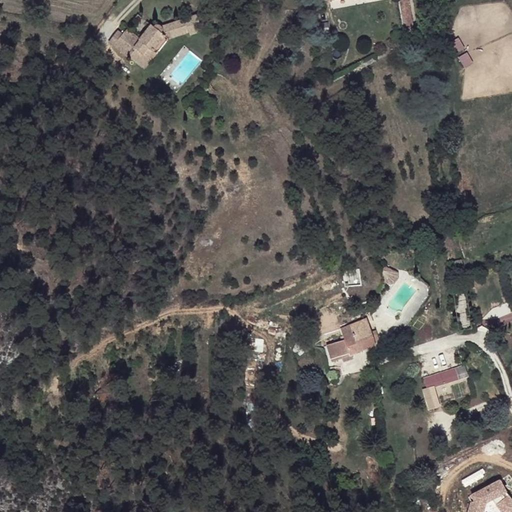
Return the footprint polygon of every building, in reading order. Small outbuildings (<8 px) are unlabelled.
[(408,0),(400,0),(407,39),(415,37),(408,0)] [(197,16),(174,23),(194,34),(202,32),(197,16)] [(149,48),(156,53),(167,41),(188,33),(189,36),(194,34),(174,23),(159,27),(157,26),(155,26),(153,26),(152,27),(151,26),(139,40),(137,38),(125,28),(121,34),(116,30),(107,41),(133,63),(141,53),(143,55),(149,48)] [(148,23),(137,38),(139,40),(151,26),(148,23)] [(142,71),(156,53),(149,48),(143,55),(141,53),(133,63),(142,71)] [(375,56),(358,65),(360,70),(377,61),(375,56)] [(348,159),(342,161),(345,171),(351,169),(348,159)] [(396,274),(383,268),(381,270),(382,283),(389,285),(393,283),(397,278),(396,274)] [(413,275),(408,282),(413,285),(418,279),(413,275)] [(411,323),(430,296),(428,286),(418,279),(413,285),(421,291),(402,320),(402,330),(406,329),(411,323)] [(376,346),(366,319),(341,329),(345,340),(327,346),(332,363),(343,359),(351,356),(376,346)] [(419,364),(424,380),(440,374),(435,359),(419,364)] [(464,367),(440,374),(424,380),(427,390),(423,391),(430,412),(440,409),(434,388),(468,378),(464,367)] [(500,475),(471,491),(467,511),(485,511),(487,501),(491,499),(501,511),(509,511),(511,510),(511,494),(507,488),(500,475)]
